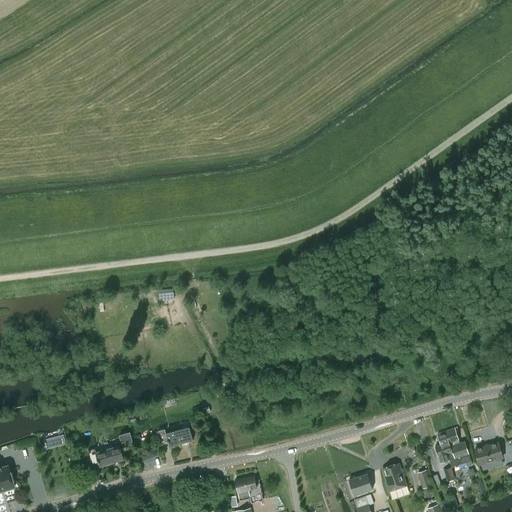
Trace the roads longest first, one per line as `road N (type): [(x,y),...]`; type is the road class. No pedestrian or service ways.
road 1 (track): [(0,277),(273,244),(316,230),(511,97)]
road 2 (secondary): [(39,511),(511,389)]
